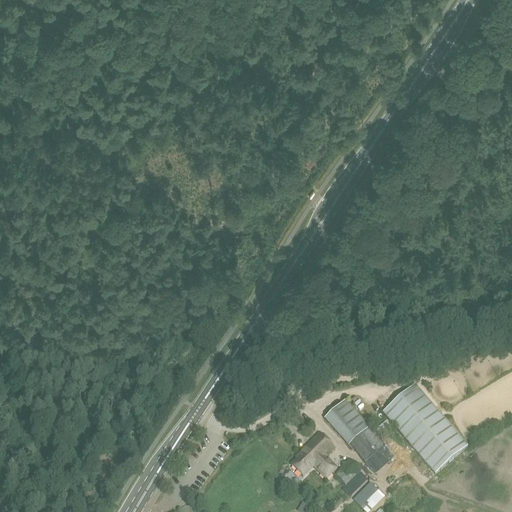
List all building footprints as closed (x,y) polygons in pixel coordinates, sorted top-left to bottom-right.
[(415,386),(383,414),(435,475),(467,447),(415,386)] [(355,401),(363,415),(369,412),(360,398),(355,401)] [(358,417),(346,402),(326,419),(354,453),(355,451),(375,476),(396,458),(360,416),(358,417)] [(303,478),(313,468),(326,481),(337,470),(326,459),(335,450),(320,435),(300,454),(301,456),(291,466),(303,478)] [(345,487),(359,472),(349,462),(335,477),(345,487)] [(355,499),(364,509),(383,492),(373,482),(355,499)]
